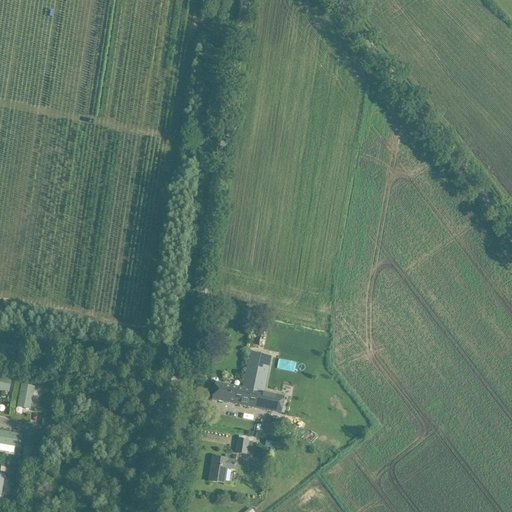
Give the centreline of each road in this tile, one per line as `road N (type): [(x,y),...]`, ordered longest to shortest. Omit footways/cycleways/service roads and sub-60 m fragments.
road 1 (unclassified): [(187,386),(246,0)]
road 2 (unclassified): [(511,240),(331,0)]
road 3 (unclassified): [(187,386),(0,348)]
road 4 (unclassified): [(167,511),(187,386)]
